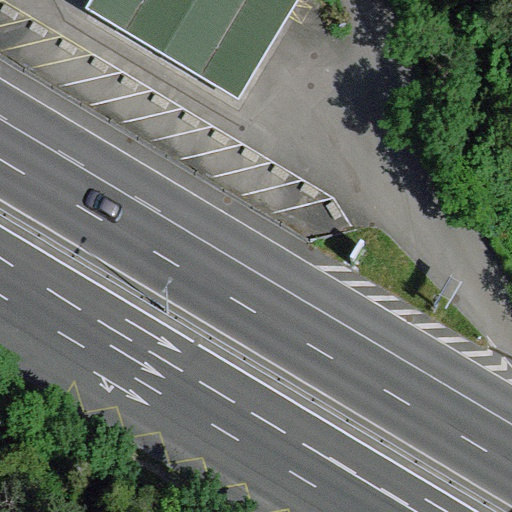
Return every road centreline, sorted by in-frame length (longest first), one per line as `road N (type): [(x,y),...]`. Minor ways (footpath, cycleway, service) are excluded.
road 1 (primary): [(511,457),(0,145)]
road 2 (primary): [(0,282),(373,511)]
road 3 (primary): [(511,316),(458,231),(367,0)]
